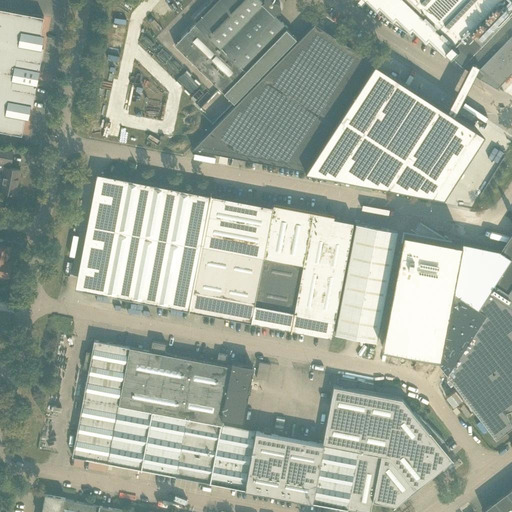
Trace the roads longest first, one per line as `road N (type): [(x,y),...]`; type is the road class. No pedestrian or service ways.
road 1 (unclassified): [(488,469),(431,394),(399,373),(27,302)]
road 2 (unclassified): [(58,140),(471,219),(498,211),(511,194)]
road 3 (unclassified): [(252,511),(0,463)]
road 4 (unclassified): [(511,116),(334,0)]
road 5 (unclassified): [(0,452),(27,302)]
road 6 (unclassified): [(58,140),(84,0)]
